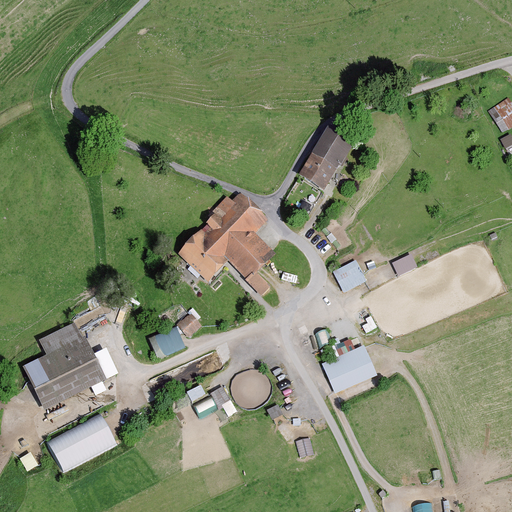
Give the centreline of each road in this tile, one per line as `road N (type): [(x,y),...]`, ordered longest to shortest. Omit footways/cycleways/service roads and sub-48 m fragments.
road 1 (unclassified): [(144,0),(72,71),(70,105),(145,152),(271,205)]
road 2 (unclassified): [(271,205),(319,274),(289,311),(287,343),(373,511)]
road 3 (unclassified): [(271,205),(324,123),(511,59)]
road 4 (unknown): [(286,318),(257,324),(69,412)]
road 5 (track): [(310,385),(330,393),(366,466),(401,497)]
